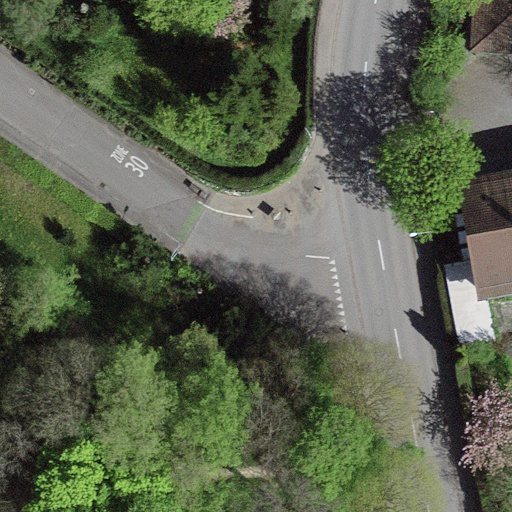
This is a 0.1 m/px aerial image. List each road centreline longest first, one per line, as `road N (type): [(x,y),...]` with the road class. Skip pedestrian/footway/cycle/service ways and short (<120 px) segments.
road 1 (residential): [(376,254),(293,262),(227,241),(0,84)]
road 2 (tertiary): [(428,511),(376,254)]
road 3 (tertiary): [(376,254),(363,120),(375,0)]
